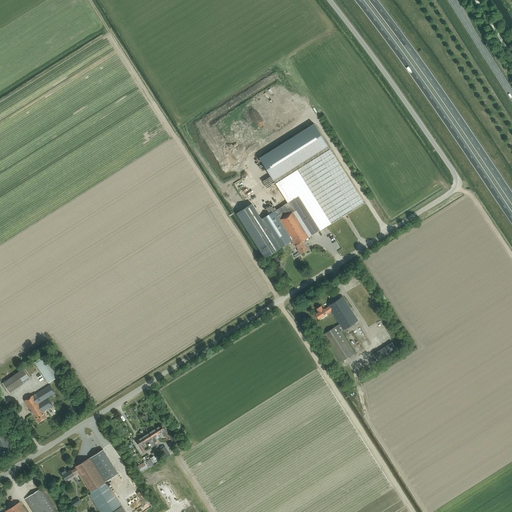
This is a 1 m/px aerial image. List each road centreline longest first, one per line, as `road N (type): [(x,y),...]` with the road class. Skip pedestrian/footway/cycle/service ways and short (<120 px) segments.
road 1 (unclassified): [(0,477),(454,189)]
road 2 (unknown): [(389,231),(315,118),(259,153),(268,192),(236,208)]
road 3 (trunk): [(359,0),(511,218)]
road 4 (trunk): [(511,199),(372,0)]
road 5 (unclassified): [(329,0),(456,177),(454,189)]
